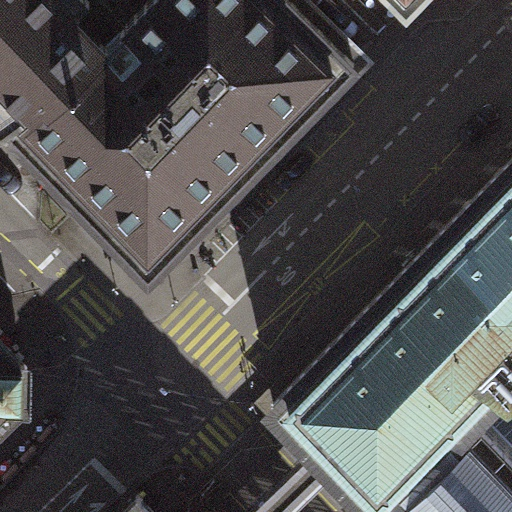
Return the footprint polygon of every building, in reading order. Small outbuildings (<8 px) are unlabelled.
[(118,24),(95,0),(0,0),(0,113),(12,126),(118,24)] [(338,75),(354,59),(319,24),(294,0),(140,0),(118,24),(12,126),(88,207),(108,226),(147,266),(246,166),(272,141),(338,75)] [(511,155),(368,302),(274,400),(315,441),(337,464),(378,506),(476,407),(511,369),(511,155)] [(0,416),(18,399),(26,397),(26,359),(19,357),(0,337),(0,416)] [(511,511),(511,444),(503,435),(476,407),(378,506),(383,511),(511,511)] [(288,511),(337,464),(315,441),(242,511),(288,511)] [(158,511),(152,505),(140,493),(119,511),(158,511)]
